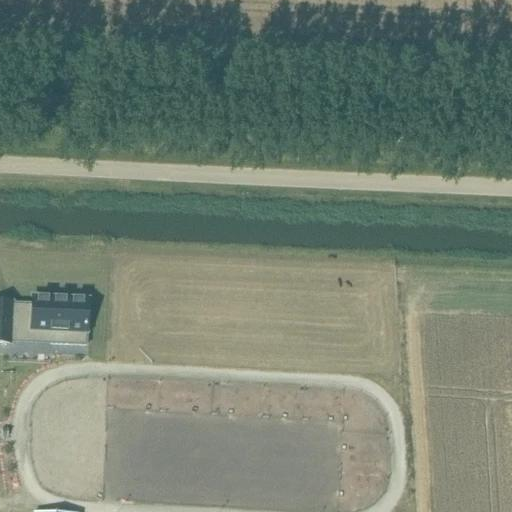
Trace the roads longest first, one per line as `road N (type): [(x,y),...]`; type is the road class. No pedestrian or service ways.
road 1 (unclassified): [(0,165),(511,188)]
road 2 (track): [(0,260),(511,278)]
